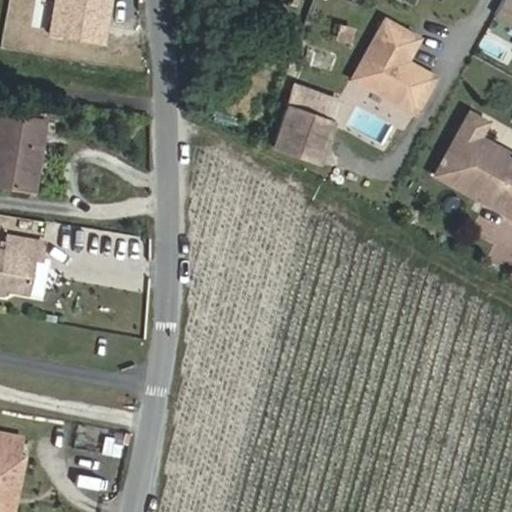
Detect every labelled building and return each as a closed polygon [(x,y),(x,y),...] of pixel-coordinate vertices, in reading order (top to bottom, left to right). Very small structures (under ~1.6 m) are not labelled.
[(57,0),(51,34),(105,43),(112,0),(57,0)] [(511,0),(502,0),(496,13),(511,22),(511,0)] [(436,82),(406,66),(411,57),(404,53),(412,39),(384,24),(351,84),(415,119),(436,82)] [(289,94),(271,149),(316,167),(335,110),(289,94)] [(484,125),(468,117),(441,171),(463,183),(476,149),(484,125)] [(0,120),(0,189),(33,195),(41,126),(0,120)] [(511,169),(476,149),(463,183),(460,193),(511,224),(511,169)] [(441,171),(437,179),(460,193),(463,183),(441,171)] [(45,247),(5,241),(4,248),(43,254),(45,247)] [(3,256),(0,255),(0,292),(26,296),(31,261),(42,263),(43,254),(4,248),(3,256)] [(39,298),(45,264),(42,263),(31,261),(26,296),(39,298)] [(109,451),(112,437),(82,431),(79,445),(109,451)] [(0,511),(7,511),(21,445),(0,440),(0,511)]
